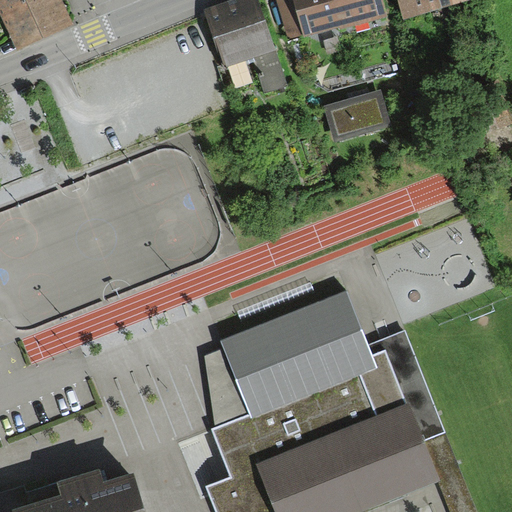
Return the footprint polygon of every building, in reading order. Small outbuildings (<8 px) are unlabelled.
[(70,22),(60,0),(0,0),(0,11),(16,47),(70,22)] [(257,0),(232,0),(206,9),(226,68),(255,58),(267,91),(287,84),(257,0)] [(275,0),(287,41),(339,27),(340,30),(387,17),(382,0),(275,0)] [(397,0),(404,19),(467,0),(397,0)] [(380,90),(325,106),(335,143),(391,127),(380,90)] [(277,511),(279,511),(259,461),(406,403),(386,353),(373,358),(346,289),(221,339),(224,348),(251,414),(217,427),(211,430),(231,478),(207,487),(216,511),(277,511)] [(205,356),(217,427),(251,414),(224,348),(205,356)] [(259,461),(277,511),(350,511),(439,477),(410,401),(259,461)] [(11,507),(12,511),(145,511),(134,472),(45,497),(11,507)]
